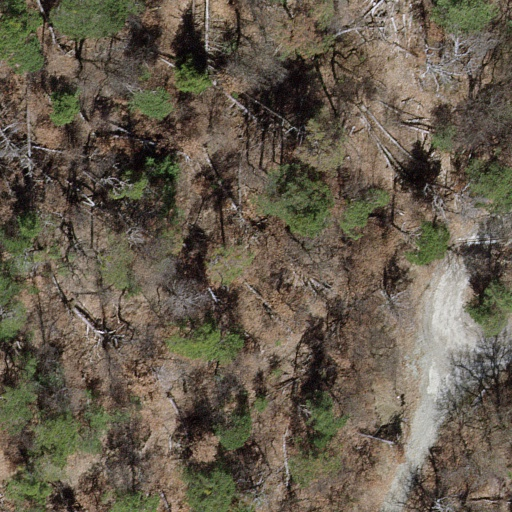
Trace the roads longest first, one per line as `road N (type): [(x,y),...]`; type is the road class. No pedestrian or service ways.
road 1 (track): [(511,193),(478,254),(454,358)]
road 2 (track): [(393,511),(454,358)]
